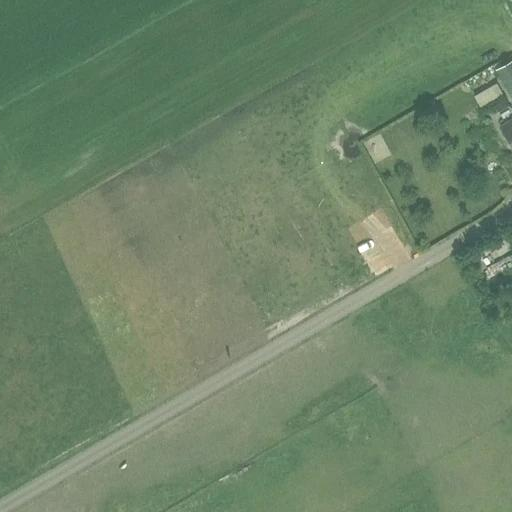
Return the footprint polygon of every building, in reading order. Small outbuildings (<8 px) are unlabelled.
[(511,99),(511,60),(495,70),(511,99)] [(511,104),(511,99),(495,70),(464,88),(482,121),(511,104)] [(437,272),(422,282),(429,294),(445,284),(437,272)] [(407,291),(389,302),(394,311),(413,301),(407,291)] [(233,405),(252,397),(247,387),(228,395),(233,405)]
